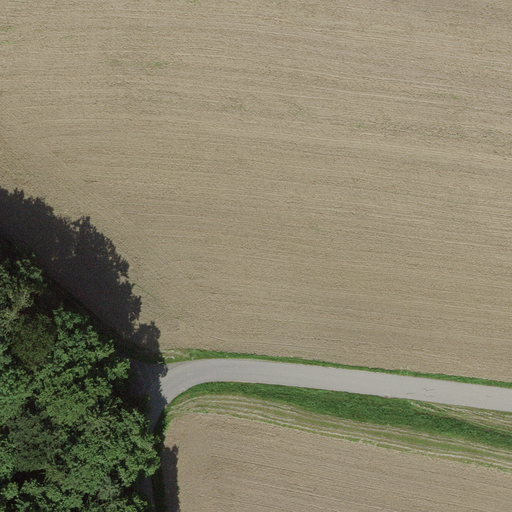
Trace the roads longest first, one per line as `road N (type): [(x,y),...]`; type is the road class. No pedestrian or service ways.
road 1 (unclassified): [(511,400),(219,369),(168,386),(157,424),(159,511)]
road 2 (track): [(168,386),(0,251)]
